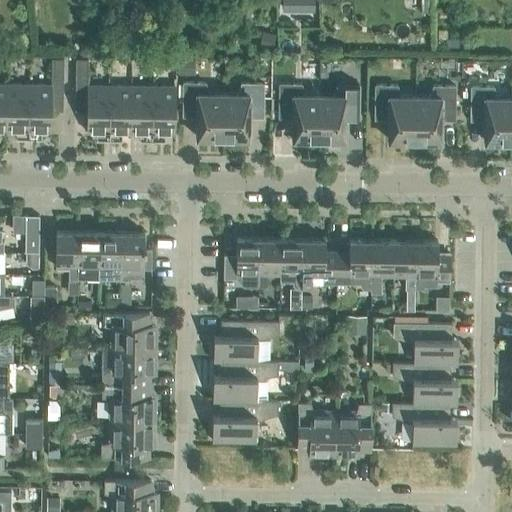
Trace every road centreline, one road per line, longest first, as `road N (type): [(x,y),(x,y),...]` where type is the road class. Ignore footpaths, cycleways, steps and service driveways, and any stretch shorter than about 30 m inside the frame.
road 1 (residential): [(180,499),(176,180)]
road 2 (residential): [(176,180),(486,187)]
road 3 (residential): [(180,499),(483,503)]
road 4 (residential): [(484,450),(486,187)]
road 5 (residential): [(0,173),(176,180)]
